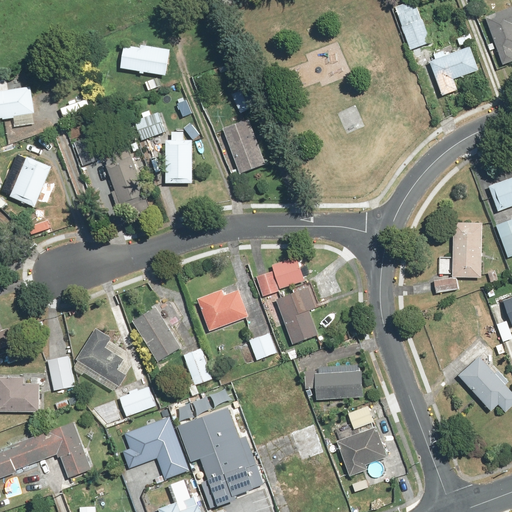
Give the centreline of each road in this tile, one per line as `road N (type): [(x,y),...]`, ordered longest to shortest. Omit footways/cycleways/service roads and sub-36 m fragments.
road 1 (residential): [(58,273),(205,233),(277,224),(389,235)]
road 2 (residential): [(452,511),(385,329),(380,269),(389,235)]
road 3 (residential): [(389,235),(435,159),(511,118)]
